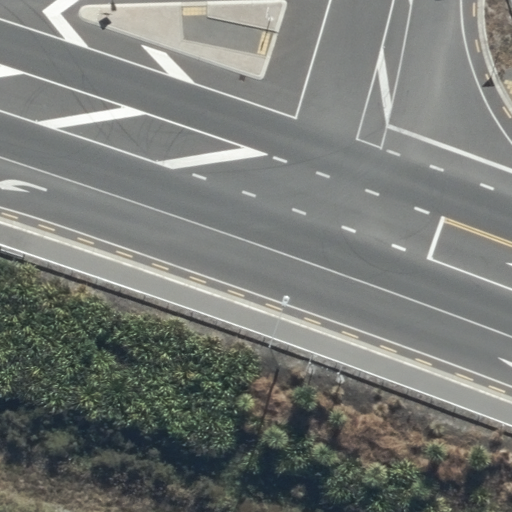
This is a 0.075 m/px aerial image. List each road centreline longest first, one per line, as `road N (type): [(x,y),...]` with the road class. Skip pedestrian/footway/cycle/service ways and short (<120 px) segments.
road 1 (tertiary): [(144,138),(354,209)]
road 2 (unclassified): [(402,0),(354,209)]
road 3 (tertiary): [(354,209),(511,266)]
road 4 (tertiary): [(0,94),(144,138)]
road 5 (motorway): [(144,138),(0,150)]
